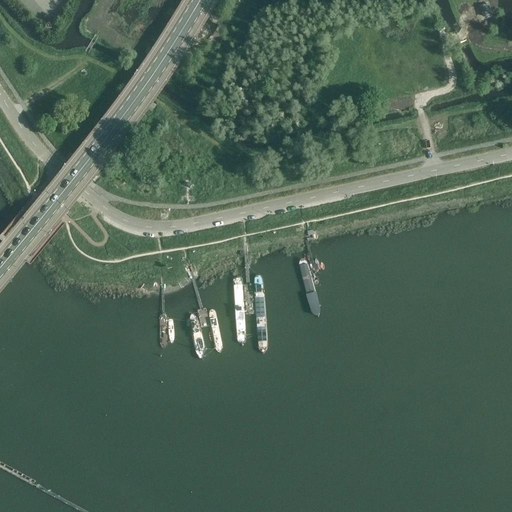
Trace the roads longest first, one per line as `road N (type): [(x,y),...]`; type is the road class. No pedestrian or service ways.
road 1 (unclassified): [(511,153),(199,223),(144,228),(115,218),(57,172),(0,92)]
road 2 (secondary): [(0,270),(118,125),(201,0)]
road 3 (track): [(446,49),(451,85),(421,99),(436,171)]
